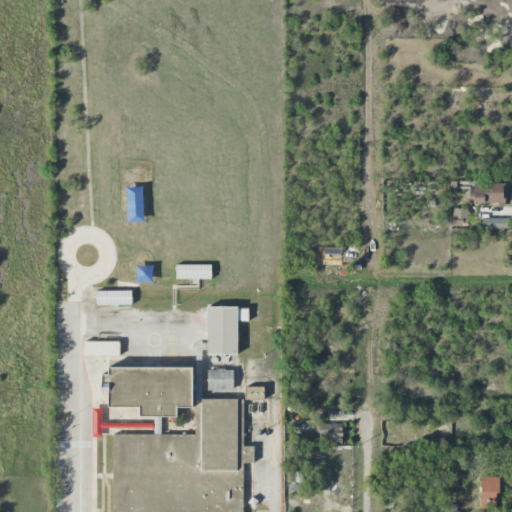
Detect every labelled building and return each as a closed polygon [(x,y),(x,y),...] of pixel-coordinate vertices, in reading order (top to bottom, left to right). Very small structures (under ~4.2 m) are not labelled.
[(504,204),(504,184),(470,183),(469,203),(504,204)] [(467,209),(452,209),(452,226),(467,226),(467,209)] [(507,229),(508,219),(481,219),(481,229),(507,229)] [(211,266),(175,265),(175,279),(210,280),(211,266)] [(95,306),(131,306),(131,291),(95,292),(95,306)] [(239,307),(206,308),(206,355),(237,354),(236,321),(247,321),(247,315),(239,315),(239,307)] [(118,357),(119,342),(83,342),(83,356),(118,357)] [(232,391),(232,370),(206,370),(206,391),(232,391)] [(263,387),(244,388),(244,400),(263,400),(263,387)] [(111,511),(242,511),(243,464),(253,464),(253,447),(243,447),(243,400),(194,400),(194,435),(112,435),(111,511)] [(317,444),(341,443),(341,424),(317,424),(317,444)] [(479,509),(496,509),(497,478),(480,478),(479,509)]
